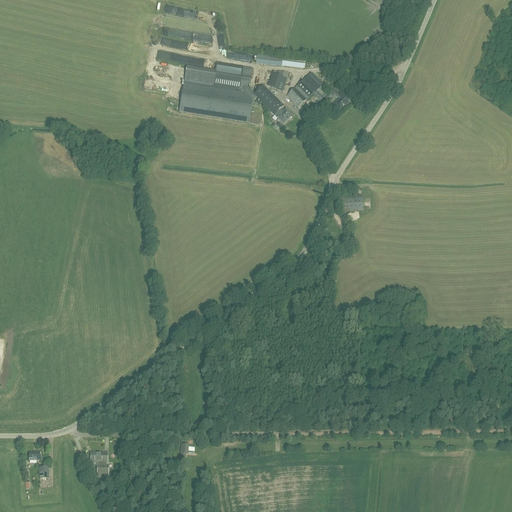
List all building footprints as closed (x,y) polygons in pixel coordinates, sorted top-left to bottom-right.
[(256,55),(256,64),(304,69),(305,60),(256,55)] [(255,94),(247,87),(250,87),(253,68),(217,63),(215,72),(186,68),(179,112),(249,123),(252,103),(257,98),(274,116),(275,116),(278,119),(277,119),(284,125),(289,120),(290,120),(291,119),(292,119),(292,118),(291,117),(292,116),(286,110),(285,111),(282,108),(284,106),(263,86),(255,94)] [(277,71),(276,74),(272,73),(267,86),(282,92),(287,79),(288,75),(277,71)] [(296,87),(287,97),(298,109),(308,99),(313,94),(320,102),(328,94),(321,87),(322,85),(310,74),(296,87)] [(334,109),(336,108),(339,111),(340,111),(343,110),(342,109),(348,103),(347,102),(350,99),(342,90),(337,95),(340,99),(333,105),(331,107),(334,109)] [(342,212),(363,211),(362,197),(341,198),(342,212)] [(36,454),(29,454),(29,461),(39,461),(39,453),(36,453),(36,454)] [(107,462),(107,453),(91,453),(91,462),(97,462),(97,465),(97,474),(108,474),(108,465),(106,465),(106,462),(107,462)] [(48,468),(39,468),(39,479),(48,479),(48,468)]
